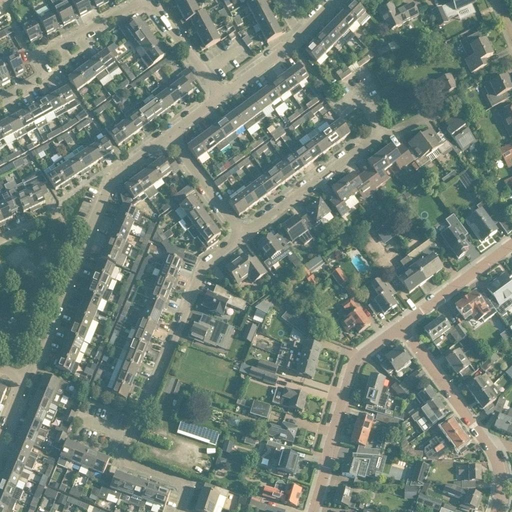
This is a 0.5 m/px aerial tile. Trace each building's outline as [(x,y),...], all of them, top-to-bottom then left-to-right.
[(63,0),(64,1),(54,6),(55,10),(60,18),(59,18),(61,23),(64,27),(75,21),(73,16),(71,12),(76,9),(72,1),(71,0),(63,0)] [(92,0),(73,0),(72,1),(76,9),(78,14),(80,18),(92,12),(92,11),(87,3),(92,1),(92,0)] [(92,0),(92,1),(97,9),(108,3),(106,0),(92,0)] [(195,6),(191,0),(182,0),(172,6),(173,9),(177,7),(180,13),(195,6)] [(255,0),(250,3),(246,5),(251,14),(266,7),(263,0),(255,0)] [(441,8),(432,12),(439,28),(448,24),(447,21),(458,16),(457,14),(467,9),(466,8),(476,4),(473,0),(449,0),(451,4),(441,8)] [(353,3),(345,11),(357,23),(360,26),(361,26),(369,18),(365,14),(353,3)] [(401,25),(409,21),(418,16),(413,4),(396,13),(392,5),(378,11),(385,25),(388,24),(391,31),(402,26),(401,25)] [(54,21),(59,18),(55,10),(54,6),(48,9),(47,7),(36,13),(37,15),(43,27),(47,35),(59,29),(54,21)] [(195,6),(180,13),(184,20),(180,22),(182,25),(190,21),(205,13),(204,13),(200,15),(195,6)] [(251,14),(256,24),(275,14),(273,11),(270,13),(266,7),(251,14)] [(349,31),(357,23),(345,11),(337,19),(349,31)] [(210,22),(205,13),(190,21),(193,27),(189,29),(191,32),(210,22)] [(256,24),(262,34),(276,26),(273,19),(277,17),(275,14),(256,24)] [(33,22),(22,27),(31,44),(42,38),(40,34),(38,30),(43,27),(37,15),(31,18),(33,22)] [(117,27),(128,41),(132,38),(147,27),(146,25),(145,25),(143,23),(142,24),(138,19),(132,23),(129,18),(117,27)] [(337,19),(329,27),(341,39),(346,44),(354,36),(352,34),(349,31),(337,19)] [(210,22),(191,32),(193,35),(197,33),(200,40),(215,32),(210,22)] [(280,32),(276,26),(262,34),(267,43),(285,34),(283,30),(280,32)] [(148,30),(149,29),(147,27),(132,38),(128,41),(135,50),(152,38),(148,33),(150,32),(148,30)] [(333,47),(341,39),(329,27),(321,35),(333,47)] [(215,32),(200,40),(203,46),(200,48),(202,51),(220,42),(215,32)] [(321,35),(313,44),(325,55),(333,47),(321,35)] [(472,52),(475,56),(465,61),(471,74),(489,65),(486,59),(492,56),(485,41),(481,43),(477,35),(460,43),(465,53),(468,52),(469,53),(472,52)] [(139,47),(146,56),(161,45),(159,43),(159,44),(157,41),(155,43),(152,38),(135,50),(135,51),(139,47)] [(317,64),(325,55),(313,44),(305,52),(317,64)] [(162,47),(161,45),(146,56),(141,60),(148,70),(165,57),(162,51),(163,50),(162,48),(162,47)] [(11,51),(10,53),(12,58),(7,61),(12,71),(16,78),(26,72),(17,55),(18,53),(16,50),(13,49),(11,51)] [(379,56),(385,53),(383,49),(373,54),(375,58),(379,56)] [(118,69),(111,60),(105,52),(100,56),(99,54),(97,56),(96,55),(94,56),(109,76),(118,69)] [(12,71),(7,61),(4,56),(0,57),(0,85),(0,86),(10,81),(7,74),(12,71)] [(87,66),(96,78),(99,83),(109,76),(94,56),(92,58),(92,59),(90,60),(92,62),(87,66)] [(78,68),(76,70),(87,85),(96,78),(87,66),(82,69),(80,68),(78,69),(78,68)] [(287,70),(299,86),(308,79),(298,66),(292,70),(291,68),(287,70)] [(87,85),(76,70),(74,72),(72,74),(73,76),(68,80),(77,92),(87,85)] [(187,70),(170,82),(174,87),(185,102),(187,100),(186,99),(188,98),(187,96),(192,92),(188,86),(195,81),(187,70)] [(285,76),(280,80),(289,93),(293,98),(302,91),(299,86),(287,70),(283,73),(285,76)] [(492,108),(504,102),(501,96),(511,90),(511,88),(506,77),(497,82),(490,85),(493,91),(489,93),(490,95),(486,97),(492,108)] [(440,96),(457,88),(453,81),(448,83),(447,83),(444,78),(437,82),(440,88),(436,89),(440,96)] [(289,93),(280,80),(274,84),(272,81),(269,84),(280,100),(289,93)] [(161,89),(174,106),(179,102),(180,104),(182,103),(185,102),(174,87),(170,82),(161,89)] [(267,89),(261,93),(271,106),(274,111),(284,104),(280,100),(269,84),(265,87),(267,89)] [(160,87),(150,94),(155,100),(166,115),(168,114),(168,113),(170,111),(169,110),(174,106),(161,89),(160,87)] [(57,90),(55,92),(64,108),(67,112),(79,105),(76,100),(74,101),(72,98),(67,88),(61,92),(60,90),(58,91),(57,90)] [(52,97),(47,100),(54,113),(57,118),(67,113),(67,112),(64,108),(55,92),(53,93),(53,94),(51,95),(52,97)] [(250,98),(262,113),(271,106),(261,93),(256,97),(254,95),(250,98)] [(265,118),(262,113),(250,98),(247,100),(249,103),(243,107),(256,125),(265,118)] [(37,101),(35,103),(44,119),(47,124),(57,118),(54,113),(47,100),(41,103),(40,101),(38,102),(37,101)] [(155,100),(146,107),(155,120),(160,116),(161,118),(164,116),(164,117),(166,115),(155,100)] [(32,108),(26,111),(34,124),(37,129),(37,130),(47,124),(44,119),(35,103),(33,104),(33,105),(31,106),(32,108)] [(133,110),(137,114),(148,129),(150,127),(149,127),(151,125),(150,123),(155,120),(146,107),(143,103),(133,110)] [(93,114),(96,117),(104,111),(106,110),(103,106),(93,114)] [(243,107),(237,111),(235,109),(232,111),(243,127),(247,132),(256,125),(243,107)] [(511,107),(508,109),(498,114),(510,138),(511,137),(511,107)] [(18,113),(17,112),(15,114),(27,135),(37,129),(26,111),(21,114),(20,112),(18,113)] [(234,134),(243,127),(232,111),(228,114),(230,116),(224,120),(234,134)] [(310,112),(306,115),(310,121),(314,118),(313,116),(310,112)] [(12,119),(6,122),(14,135),(17,141),(27,135),(15,114),(13,115),(13,116),(11,117),(12,119)] [(146,130),(148,129),(137,114),(128,121),(137,133),(142,130),(143,131),(145,130),(146,130)] [(456,117),(446,124),(447,126),(449,129),(446,131),(454,141),(449,145),(447,141),(446,142),(451,148),(453,150),(457,156),(476,143),(462,125),(456,117)] [(89,119),(81,125),(83,129),(92,123),(89,119)] [(234,134),(224,120),(219,125),(217,122),(214,125),(225,140),(234,134)] [(128,121),(118,128),(129,142),(132,141),(131,140),(133,139),(132,137),(137,133),(128,121)] [(0,133),(4,141),(14,135),(6,122),(1,125),(0,122),(0,133)] [(330,129),(340,142),(350,135),(340,122),(330,129)] [(129,142),(118,128),(115,123),(114,124),(112,127),(106,131),(118,147),(123,143),(125,145),(127,143),(127,144),(129,142)] [(212,130),(206,134),(216,147),(219,152),(229,145),(228,144),(225,140),(214,125),(210,128),(212,130)] [(330,129),(321,136),(331,149),(340,142),(330,129)] [(441,155),(451,148),(446,142),(441,146),(431,131),(421,139),(420,139),(430,152),(431,154),(437,150),(441,155)] [(216,147),(206,134),(201,138),(199,136),(195,138),(207,154),(216,147)] [(321,136),(312,142),(322,156),(331,149),(321,136)] [(420,139),(421,139),(419,137),(409,145),(419,159),(415,163),(419,169),(429,162),(425,156),(430,152),(420,139)] [(207,154),(195,138),(192,141),(193,143),(187,148),(197,161),(207,154)] [(95,146),(105,161),(107,160),(107,159),(109,158),(108,156),(113,152),(105,139),(95,146)] [(313,162),(322,156),(312,142),(303,149),(313,162)] [(511,158),(511,144),(499,151),(505,163),(508,168),(511,165),(509,160),(511,158)] [(95,146),(85,152),(94,165),(99,162),(100,164),(102,162),(103,163),(105,161),(95,146)] [(72,154),(86,174),(88,172),(90,170),(89,169),(94,165),(85,152),(82,147),(72,154)] [(390,147),(379,155),(389,168),(395,164),(400,171),(413,161),(404,148),(396,154),(390,147)] [(313,162),(303,149),(293,156),(303,169),(313,162)] [(66,165),(75,178),(80,174),(81,176),(83,175),(84,175),(86,174),(72,154),(63,160),(66,165)] [(388,180),(383,173),(389,168),(379,155),(368,164),(372,169),(364,175),(375,190),(388,180)] [(294,176),(303,169),(293,156),(284,163),(294,176)] [(53,166),(67,186),(69,185),(69,184),(71,183),(70,181),(75,178),(66,165),(63,160),(62,159),(53,165),(53,166)] [(162,160),(152,167),(162,180),(171,173),(173,176),(180,171),(170,159),(164,163),(162,160)] [(284,163),(275,170),(285,183),(294,176),(284,163)] [(13,164),(0,170),(0,176),(16,169),(13,164)] [(67,186),(53,166),(43,172),(55,191),(61,187),(62,189),(64,187),(65,188),(67,186)] [(153,187),(162,180),(152,167),(143,174),(153,187)] [(275,170),(266,176),(276,190),(285,183),(275,170)] [(467,171),(458,178),(457,178),(468,193),(477,185),(467,171)] [(158,194),(153,187),(143,174),(134,181),(144,194),(149,190),(153,195),(154,197),(158,194)] [(451,174),(448,176),(452,182),(457,178),(458,178),(456,175),(451,174)] [(353,175),(342,183),(353,197),(359,193),(364,201),(376,192),(375,190),(364,175),(356,180),(353,175)] [(47,184),(43,176),(23,185),(35,211),(38,210),(38,209),(40,208),(39,206),(45,203),(42,197),(48,194),(44,185),(47,184)] [(266,176),(257,183),(267,196),(276,190),(266,176)] [(223,177),(214,184),(218,188),(227,181),(226,180),(223,177)] [(124,188),(127,191),(120,196),(123,206),(130,209),(140,201),(138,198),(144,194),(134,181),(124,188)] [(257,203),(267,196),(257,183),(248,190),(257,203)] [(348,202),(353,197),(342,183),(332,190),(337,198),(330,203),(336,211),(341,218),(350,211),(346,206),(349,204),(348,202)] [(33,212),(35,211),(23,185),(17,188),(18,191),(14,193),(13,190),(7,193),(9,198),(15,209),(16,212),(22,209),(23,213),(29,211),(30,213),(33,211),(33,212)] [(190,185),(184,189),(188,194),(194,190),(190,185)] [(0,220),(3,226),(5,225),(7,223),(6,221),(12,219),(10,215),(16,212),(15,209),(9,198),(7,193),(6,190),(0,195),(0,220)] [(257,203),(248,190),(238,197),(248,210),(257,203)] [(248,210),(238,197),(229,204),(239,217),(248,210)] [(186,218),(200,208),(193,198),(179,208),(186,218)] [(309,214),(303,218),(309,225),(313,229),(321,223),(320,221),(330,213),(320,199),(306,210),(309,214)] [(477,208),(479,210),(481,213),(467,223),(477,237),(480,235),(485,242),(497,233),(488,221),(493,217),(483,203),(477,208)] [(138,212),(130,209),(123,206),(120,213),(117,212),(116,216),(134,223),(138,212)] [(186,226),(184,227),(187,231),(193,227),(206,217),(200,208),(186,218),(182,221),(186,226)] [(117,221),(114,227),(129,234),(134,223),(116,216),(114,220),(117,221)] [(465,255),(463,252),(467,249),(463,245),(465,244),(462,240),(468,235),(453,216),(445,221),(450,228),(440,235),(445,242),(443,243),(447,249),(449,248),(458,260),(465,255)] [(213,226),(206,217),(193,227),(187,231),(187,232),(194,241),(197,238),(200,236),(213,226)] [(296,217),(281,228),(288,236),(292,242),(298,238),(301,241),(304,246),(312,240),(314,242),(319,238),(313,229),(309,225),(304,228),(299,221),(296,217)] [(498,223),(507,236),(511,232),(511,229),(504,219),(498,223)] [(382,223),(375,229),(377,232),(379,235),(387,230),(382,223)] [(216,239),(220,236),(213,226),(200,236),(207,245),(204,247),(206,251),(218,242),(216,239)] [(125,244),(129,234),(114,227),(111,234),(109,233),(107,237),(125,244)] [(161,244),(163,243),(160,238),(163,235),(158,228),(152,241),(161,244)] [(298,260),(285,243),(279,234),(273,239),(270,236),(258,245),(269,260),(282,251),(292,264),(298,260)] [(343,251),(353,244),(347,235),(337,242),(343,251)] [(107,237),(105,241),(108,242),(105,248),(122,255),(126,245),(125,244),(107,237)] [(418,256),(410,262),(425,282),(442,270),(432,258),(442,251),(436,242),(434,244),(418,255),(418,256)] [(19,264),(29,253),(20,245),(10,255),(19,264)] [(100,254),(98,258),(107,262),(116,266),(122,268),(125,262),(124,261),(125,257),(126,258),(127,257),(122,255),(105,248),(103,255),(100,254)] [(147,254),(144,260),(148,262),(156,265),(162,268),(178,274),(180,267),(183,268),(185,264),(175,260),(167,257),(164,255),(162,261),(147,254)] [(195,265),(198,259),(187,254),(184,260),(195,265)] [(249,264),(243,256),(226,269),(232,277),(238,285),(247,278),(252,285),(266,274),(255,260),(249,264)] [(320,257),(305,267),(305,268),(310,274),(311,274),(325,264),(320,257)] [(409,294),(425,282),(410,262),(407,258),(400,263),(404,268),(395,275),(409,294)] [(144,272),(148,262),(144,260),(140,270),(144,272)] [(94,268),(92,272),(110,279),(116,282),(118,275),(119,276),(121,271),(115,268),(109,266),(100,262),(97,269),(94,268)] [(161,272),(158,278),(176,285),(178,281),(175,280),(178,274),(162,268),(156,265),(154,269),(161,272)] [(314,279),(315,279),(311,274),(310,274),(305,268),(301,271),(306,278),(305,278),(308,282),(309,283),(309,282),(314,288),(318,284),(314,280),(314,279)] [(140,283),(144,272),(140,270),(136,281),(140,283)] [(340,287),(347,282),(338,270),(331,275),(340,287)] [(374,302),(378,307),(384,316),(396,307),(387,295),(393,291),(378,271),(372,276),(376,282),(371,286),(380,298),(374,302)] [(91,276),(93,277),(91,284),(106,290),(112,292),(116,282),(92,272),(91,276)] [(489,287),(487,289),(493,297),(497,302),(492,306),(491,306),(497,314),(501,319),(506,315),(504,312),(511,305),(511,303),(510,300),(511,298),(511,285),(509,282),(511,281),(510,280),(509,280),(505,275),(496,282),(489,287)] [(176,285),(158,278),(154,289),(169,295),(172,288),(174,290),(176,285)] [(85,289),(84,293),(101,300),(106,302),(108,303),(112,292),(106,290),(91,284),(88,290),(85,289)] [(352,299),(357,295),(350,286),(345,290),(352,299)] [(206,297),(202,306),(211,310),(210,312),(222,317),(227,305),(242,312),(246,304),(216,287),(213,295),(208,293),(207,294),(206,297)] [(154,289),(150,299),(167,307),(169,302),(166,301),(169,295),(154,289)] [(97,311),(101,300),(84,293),(82,297),(85,298),(82,305),(97,311)] [(474,294),(456,308),(465,320),(470,317),(476,325),(482,320),(484,323),(497,314),(491,306),(492,306),(488,300),(484,295),(484,296),(478,300),(474,294)] [(150,299),(145,310),(160,316),(163,310),(166,311),(167,307),(150,299)] [(370,326),(364,318),(359,310),(358,311),(350,300),(341,306),(345,312),(349,309),(353,315),(341,324),(347,333),(352,329),(353,330),(354,329),(358,334),(370,326)] [(76,310),(75,314),(93,322),(97,311),(82,305),(79,311),(76,310)] [(145,310),(141,320),(159,328),(160,324),(158,322),(160,316),(145,310)] [(256,311),(254,317),(263,321),(265,315),(256,311)] [(88,332),(93,322),(75,314),(70,325),(88,332)] [(291,322),(295,326),(301,319),(297,315),(291,322)] [(191,329),(188,336),(190,337),(189,338),(203,344),(203,343),(216,348),(216,347),(221,336),(227,339),(231,328),(202,316),(199,324),(201,324),(199,328),(194,326),(193,330),(191,329)] [(152,337),(154,331),(157,332),(159,328),(141,320),(136,318),(131,329),(137,331),(152,337)] [(442,338),(441,337),(443,335),(445,337),(450,334),(458,344),(459,343),(463,340),(468,336),(460,325),(455,329),(453,326),(449,329),(441,319),(424,331),(432,343),(435,347),(442,342),(440,339),(442,338)] [(248,324),(245,332),(253,335),(257,328),(252,326),(248,324)] [(307,324),(300,331),(308,337),(314,331),(307,324)] [(68,331),(66,335),(84,343),(88,332),(70,325),(73,326),(70,332),(68,331)] [(137,331),(132,342),(150,349),(152,345),(149,344),(152,337),(137,331)] [(64,339),(67,341),(64,347),(79,353),(84,343),(66,335),(64,339)] [(466,353),(476,346),(468,336),(463,340),(459,343),(466,353)] [(148,353),(150,349),(132,342),(128,352),(143,359),(146,352),(148,353)] [(303,355),(318,359),(320,349),(306,344),(305,348),(290,343),(289,350),(303,354),(303,355)] [(59,352),(57,356),(75,364),(79,353),(64,347),(62,353),(59,352)] [(399,349),(386,359),(387,361),(394,371),(395,373),(403,367),(404,369),(406,368),(410,365),(409,362),(412,359),(404,348),(401,351),(399,349)] [(289,350),(285,362),(299,366),(299,365),(315,369),(318,359),(303,355),(303,354),(289,350)] [(446,361),(457,376),(458,375),(463,382),(475,373),(462,356),(464,355),(461,350),(446,361)] [(128,352),(124,363),(141,370),(143,366),(141,365),(143,359),(128,352)] [(58,362),(55,369),(70,375),(74,376),(79,365),(75,364),(57,356),(56,361),(58,362)] [(489,359),(480,368),(485,372),(494,363),(489,359)] [(259,360),(256,369),(274,375),(277,367),(259,360)] [(297,375),(302,377),(312,380),(315,369),(299,365),(299,366),(285,362),(283,368),(297,372),(297,375)] [(124,363),(119,373),(134,380),(137,373),(140,374),(141,370),(124,363)] [(278,377),(251,369),(248,377),(263,381),(263,383),(275,386),(278,377)] [(115,384),(133,391),(135,387),(132,386),(134,380),(119,373),(115,384)] [(413,376),(404,382),(407,385),(409,388),(414,384),(421,379),(417,373),(416,374),(413,376)] [(467,389),(475,400),(488,390),(493,385),(485,375),(467,389)] [(367,390),(380,394),(386,396),(388,389),(382,387),(384,380),(371,376),(367,390)] [(44,377),(40,387),(63,397),(68,399),(71,400),(73,395),(65,392),(68,385),(67,384),(60,382),(60,383),(44,377)] [(482,410),(483,410),(496,401),(491,395),(502,384),(499,380),(493,385),(488,390),(475,400),(479,405),(478,406),(478,408),(480,410),(481,411),(482,410)] [(181,383),(175,381),(170,394),(176,397),(181,383)] [(111,395),(126,401),(129,394),(131,395),(133,391),(115,384),(111,395)] [(395,384),(391,388),(401,399),(406,394),(403,392),(395,384)] [(409,388),(403,392),(406,394),(408,397),(413,394),(421,406),(415,410),(408,415),(411,419),(437,400),(429,389),(424,393),(422,390),(420,392),(414,385),(414,384),(409,388)] [(61,400),(63,397),(40,387),(36,398),(51,404),(58,408),(63,409),(64,405),(60,404),(61,400)] [(272,404),(289,409),(302,413),(307,396),(297,394),(293,393),(277,388),(272,404)] [(367,390),(363,404),(366,405),(374,407),(372,413),(377,415),(391,419),(392,413),(384,411),(389,397),(386,396),(380,394),(367,390)] [(33,399),(31,404),(33,405),(31,408),(54,418),(56,413),(56,412),(49,409),(51,404),(36,398),(35,398),(35,400),(33,399)] [(499,399),(494,412),(500,415),(506,402),(499,399)] [(236,406),(249,410),(247,416),(268,422),(271,409),(238,400),(236,406)] [(437,400),(411,419),(414,423),(415,422),(424,416),(428,422),(426,423),(431,429),(445,418),(441,413),(444,410),(437,400)] [(53,422),(54,418),(31,408),(27,419),(42,425),(45,418),(53,422)] [(506,419),(499,416),(494,429),(506,434),(511,420),(511,410),(510,410),(506,419)] [(66,413),(63,422),(70,425),(74,416),(66,413)] [(399,421),(395,420),(377,415),(376,421),(389,425),(388,427),(396,429),(399,421)] [(359,416),(355,430),(369,434),(373,421),(359,416)] [(237,429),(239,420),(231,418),(229,426),(237,429)] [(27,419),(22,429),(45,439),(46,439),(48,434),(40,430),(42,425),(27,419)] [(63,422),(60,429),(67,432),(70,425),(63,422)] [(180,422),(177,434),(216,446),(220,434),(180,422)] [(424,449),(423,453),(426,457),(429,455),(460,432),(452,422),(442,429),(445,434),(437,440),(435,438),(428,443),(429,445),(424,449)] [(266,437),(265,442),(267,443),(279,446),(280,441),(293,444),(297,428),(288,426),(282,424),(280,431),(266,427),(266,429),(268,430),(266,436),(266,435),(265,436),(266,437)] [(18,440),(33,446),(36,439),(44,443),(45,439),(22,429),(18,440)] [(369,434),(355,430),(351,444),(365,448),(369,434)] [(460,432),(429,455),(426,457),(428,459),(439,460),(447,454),(445,452),(453,446),(457,450),(468,443),(460,432)] [(66,437),(58,434),(54,443),(62,446),(66,437)] [(246,437),(245,444),(255,445),(256,439),(246,437)] [(18,440),(13,451),(36,460),(38,457),(30,454),(33,446),(18,440)] [(62,452),(60,458),(57,465),(59,466),(68,470),(77,447),(66,442),(62,452)] [(54,443),(52,447),(60,451),(62,446),(54,443)] [(277,470),(277,471),(278,471),(283,473),(285,474),(293,476),(293,475),(295,475),(297,468),(296,468),(295,467),(298,460),(298,458),(288,456),(290,449),(279,446),(267,443),(266,447),(265,447),(262,458),(271,461),(279,463),(277,470)] [(88,451),(77,447),(68,470),(71,471),(74,464),(81,467),(88,451)] [(13,451),(9,461),(24,468),(32,471),(36,460),(13,451)] [(85,477),(89,479),(98,456),(88,451),(81,467),(79,473),(86,476),(85,477)] [(372,479),(378,457),(379,457),(352,455),(356,456),(355,461),(355,462),(355,464),(346,461),(344,466),(341,466),(341,474),(342,474),(342,476),(355,479),(356,478),(364,481),(365,477),(372,479)] [(109,460),(98,456),(89,479),(92,480),(95,473),(103,476),(109,460)] [(49,458),(46,464),(49,466),(53,467),(56,460),(49,458)] [(22,473),(24,468),(9,461),(5,472),(28,481),(30,476),(22,473)] [(406,487),(423,487),(431,467),(424,465),(425,464),(421,463),(421,464),(417,463),(411,482),(407,480),(406,487)] [(475,482),(481,482),(480,468),(468,468),(469,469),(458,469),(458,475),(469,475),(469,482),(461,482),(462,489),(475,489),(475,482)] [(0,482),(16,489),(22,491),(23,491),(16,488),(19,482),(26,485),(28,481),(5,472),(0,482)] [(100,491),(98,498),(106,501),(117,505),(127,478),(115,474),(114,478),(111,486),(104,484),(103,484),(100,491)] [(132,497),(137,481),(127,478),(117,505),(116,507),(120,508),(122,502),(124,503),(126,495),(132,497)] [(136,507),(140,509),(148,485),(137,481),(132,497),(129,505),(136,507)] [(0,494),(19,502),(20,499),(19,498),(22,491),(16,489),(0,482),(0,483),(0,494)] [(53,482),(50,487),(58,490),(60,486),(53,482)] [(280,503),(287,505),(296,508),(301,491),(285,486),(283,486),(283,484),(281,483),(279,482),(277,483),(276,485),(274,491),(264,488),(262,497),(281,502),(280,503)] [(146,502),(153,505),(159,489),(148,485),(140,509),(144,510),(146,502)] [(446,486),(443,493),(448,495),(448,496),(454,498),(462,501),(460,507),(469,511),(470,508),(475,510),(475,509),(477,509),(479,505),(477,503),(480,496),(469,492),(469,493),(451,486),(446,486)] [(80,500),(84,490),(77,487),(75,491),(71,489),(69,495),(80,500)] [(203,490),(199,501),(215,507),(222,509),(226,499),(227,499),(229,492),(214,487),(212,493),(203,490)] [(98,496),(100,490),(93,488),(91,494),(98,496)] [(415,500),(416,488),(405,488),(404,499),(415,500)] [(58,493),(46,489),(44,495),(55,500),(58,493)] [(163,511),(170,493),(159,489),(153,505),(161,507),(158,511),(163,511)] [(350,500),(352,493),(347,492),(338,489),(334,504),(347,508),(355,510),(357,502),(350,500)] [(37,490),(34,496),(40,499),(43,492),(37,490)] [(0,494),(0,506),(12,511),(16,502),(19,503),(19,502),(0,494)] [(416,503),(415,507),(421,510),(422,505),(439,511),(442,502),(425,496),(420,494),(416,503)] [(75,506),(77,501),(69,498),(67,503),(75,506)] [(221,511),(222,509),(215,507),(199,501),(195,511),(221,511)] [(357,502),(355,510),(361,511),(363,503),(357,502)] [(81,503),(79,508),(88,511),(90,507),(81,503)]
